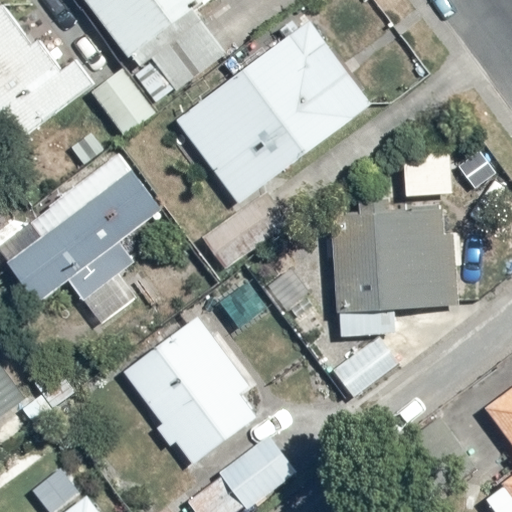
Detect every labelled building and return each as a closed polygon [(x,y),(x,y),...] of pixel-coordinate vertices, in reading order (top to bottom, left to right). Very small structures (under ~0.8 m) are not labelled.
[(90,0),(132,56),(163,98),(224,54),(193,11),(207,0),(90,0)] [(63,72),(10,1),(0,8),(0,126),(15,146),(96,84),(78,60),(63,72)] [(375,101),(312,19),(178,121),(240,203),(375,101)] [(157,113),(123,68),(91,93),(125,137),(157,113)] [(454,149),(406,150),(408,195),(455,193),(454,149)] [(141,298),(124,276),(138,265),(121,243),(167,208),(122,150),(0,244),(0,248),(42,303),(69,282),(103,327),(141,298)] [(340,310),(341,334),(400,331),(399,307),(461,303),(455,205),(400,208),(398,176),(358,178),(360,210),(335,211),(340,310)] [(272,190),(198,238),(220,271),(293,223),(272,190)] [(216,302),(242,337),(279,309),(253,274),(216,302)] [(123,374),(160,423),(152,428),(169,451),(177,445),(192,465),(257,415),(240,393),(250,385),(198,316),(123,374)] [(402,364),(382,335),(334,368),(354,397),(402,364)] [(0,442),(37,417),(0,364),(0,442)] [(511,511),(511,390),(491,406),(511,434),(511,476),(485,496),(496,511),(511,511)] [(242,511),(295,473),(270,438),(187,499),(196,511),(242,511)] [(101,511),(89,495),(65,511),(101,511)]
